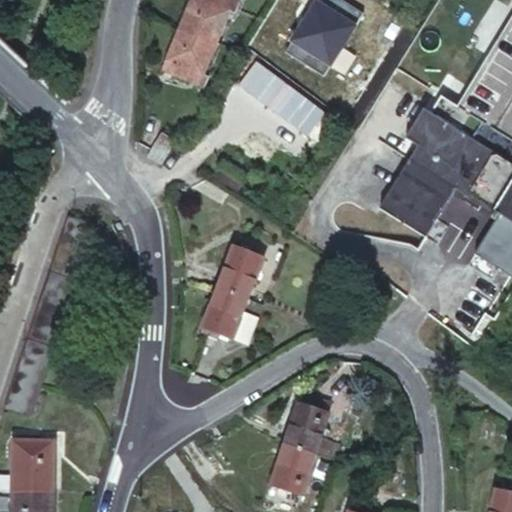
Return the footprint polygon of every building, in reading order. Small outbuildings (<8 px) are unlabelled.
[(221,0),(189,0),(176,31),(187,36),(206,43),(213,46),(226,15),(232,18),(237,6),(221,0)] [(511,12),(453,107),(436,97),(426,113),(412,134),(419,139),(414,147),(376,210),(421,237),(450,190),(464,198),(461,203),(473,211),(476,207),(489,215),(487,219),(491,221),(469,255),(511,282),(511,12)] [(176,31),(158,73),(201,92),(205,82),(199,79),(213,46),(206,43),(187,36),(176,31)] [(401,139),(414,147),(419,139),(412,134),(426,113),(420,110),(401,139)] [(140,158),(153,168),(171,143),(157,133),(140,158)] [(204,175),(202,178),(212,185),(224,193),(226,191),(204,175)] [(202,178),(195,187),(217,204),(224,193),(212,185),(202,178)] [(91,228),(66,218),(65,220),(61,231),(87,241),(89,235),(91,228)] [(87,241),(61,231),(59,237),(56,245),(82,254),(87,241)] [(82,254),(56,245),(54,252),(51,259),(77,269),(80,263),(82,254)] [(230,247),(214,288),(221,291),(231,294),(239,298),(246,300),(247,300),(262,260),(230,247)] [(77,269),(51,259),(47,272),(73,282),(77,269)] [(73,282),(47,272),(44,280),(42,286),(68,296),(71,288),(73,282)] [(68,296),(42,286),(37,301),(63,310),(68,296)] [(214,288),(198,329),(229,342),(231,339),(242,312),(243,308),(247,300),(246,300),(239,298),(231,294),(221,291),(214,288)] [(63,310),(37,301),(32,314),(59,323),(63,310)] [(256,317),(242,312),(231,339),(244,345),(256,317)] [(59,323),(32,314),(29,326),(54,336),(56,329),(59,323)] [(54,336),(29,326),(24,340),(50,349),(54,336)] [(50,349),(24,340),(19,354),(45,361),(50,349)] [(45,361),(19,354),(14,367),(40,376),(45,361)] [(40,376),(14,367),(13,371),(10,381),(36,389),(37,386),(40,376)] [(36,389),(10,381),(5,394),(31,403),(36,389)] [(31,403),(5,394),(1,406),(1,407),(27,416),(31,403)] [(296,403),(283,443),(294,446),(314,453),(326,414),(296,403)] [(12,475),(12,493),(35,493),(50,493),(50,486),(51,441),(14,441),(12,475)] [(283,443),(269,487),(299,497),(314,453),(294,446),(283,443)] [(0,492),(12,493),(12,475),(0,474),(0,492)] [(511,511),(511,493),(496,490),(491,511),(511,511)] [(12,493),(10,511),(49,511),(50,493),(35,493),(12,493)]
